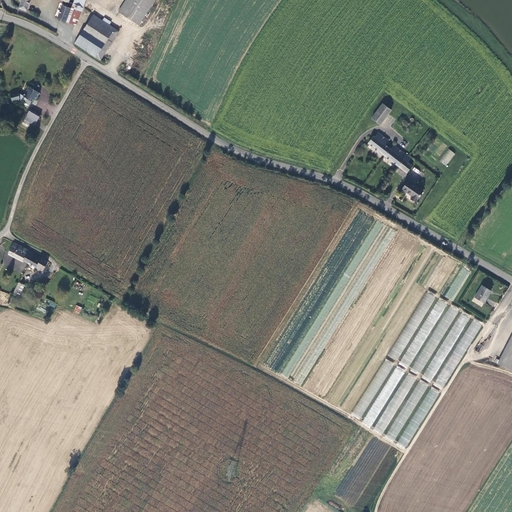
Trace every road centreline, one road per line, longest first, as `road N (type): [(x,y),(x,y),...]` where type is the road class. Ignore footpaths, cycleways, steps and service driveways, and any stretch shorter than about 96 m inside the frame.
road 1 (tertiary): [(511,279),(345,186),(228,147),(86,59)]
road 2 (unclassified): [(511,289),(375,511)]
road 3 (unclassified): [(0,234),(31,157),(86,59)]
